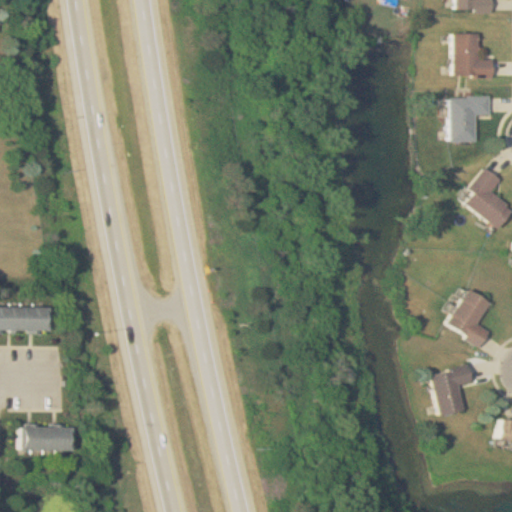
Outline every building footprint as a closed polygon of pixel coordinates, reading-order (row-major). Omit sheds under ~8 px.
[(448,0),(448,12),(483,12),(483,0),(448,0)] [(445,76),(484,76),(484,59),(471,59),(472,33),(446,32),(445,76)] [(469,113),(482,113),(482,96),(442,96),(442,141),(469,141),(469,113)] [(493,179),(477,167),(453,198),(491,228),(506,208),(483,191),(493,179)] [(472,346),(482,332),(470,324),(484,304),(463,289),(439,324),(472,346)] [(0,331),(43,332),(43,307),(0,307),(0,331)] [(433,415),(458,410),(453,384),(465,382),(462,366),(425,372),(433,415)] [(511,443),(511,423),(491,421),(489,441),(511,443)] [(12,452),(65,452),(65,427),(12,427),(12,452)]
